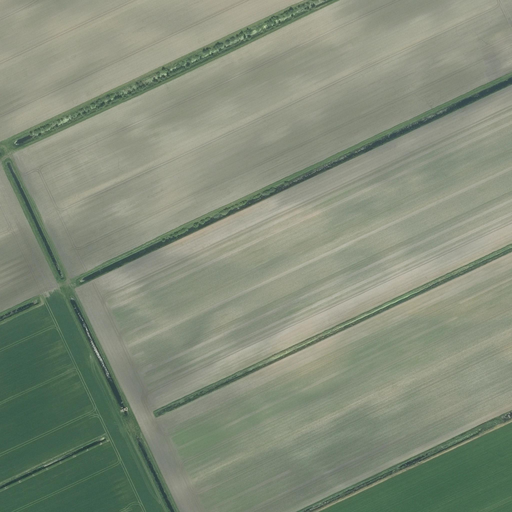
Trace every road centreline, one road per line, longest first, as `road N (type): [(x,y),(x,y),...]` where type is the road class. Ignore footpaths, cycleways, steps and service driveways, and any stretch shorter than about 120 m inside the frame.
road 1 (track): [(289,0),(0,145)]
road 2 (track): [(4,146),(64,273)]
